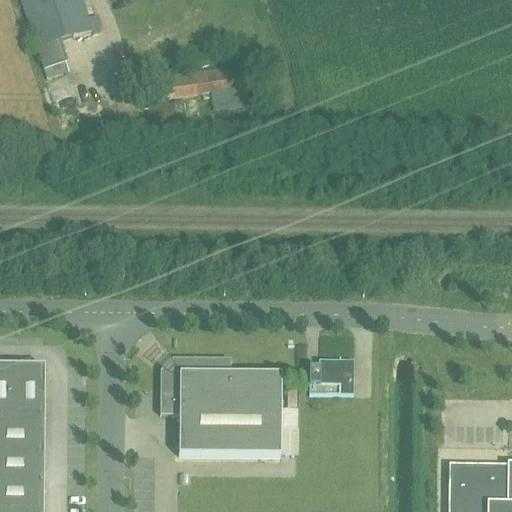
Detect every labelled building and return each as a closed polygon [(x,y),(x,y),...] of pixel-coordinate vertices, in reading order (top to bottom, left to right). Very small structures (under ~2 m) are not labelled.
[(19,0),(38,52),(91,34),(79,0),(19,0)] [(50,67),(64,65),(62,51),(48,53),(50,67)] [(153,81),(155,104),(243,92),(239,69),(153,81)] [(204,116),(204,105),(188,106),(188,116),(204,116)] [(178,459),(280,460),(281,378),(230,377),(230,363),(172,362),(160,374),(159,419),(178,419),(178,459)] [(308,398),(353,399),(353,364),(318,364),(318,371),(309,371),(308,398)] [(0,511),(42,511),(44,370),(0,369),(0,511)] [(511,511),(511,469),(448,468),(447,511),(511,511)]
